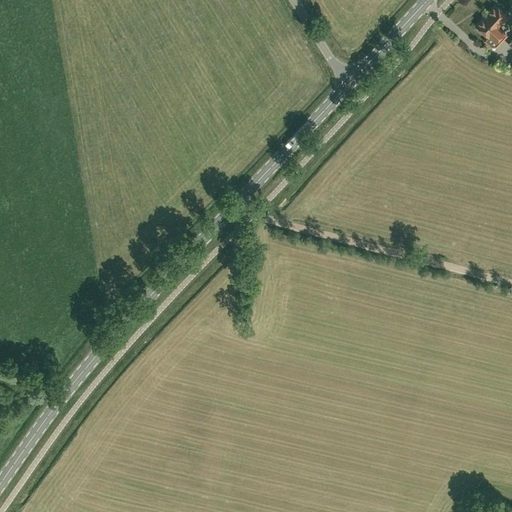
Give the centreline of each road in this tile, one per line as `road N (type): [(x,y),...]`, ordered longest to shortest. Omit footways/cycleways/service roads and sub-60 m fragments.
road 1 (secondary): [(0,484),(79,375),(235,206)]
road 2 (track): [(255,215),(511,281)]
road 3 (secondary): [(235,206),(346,82)]
